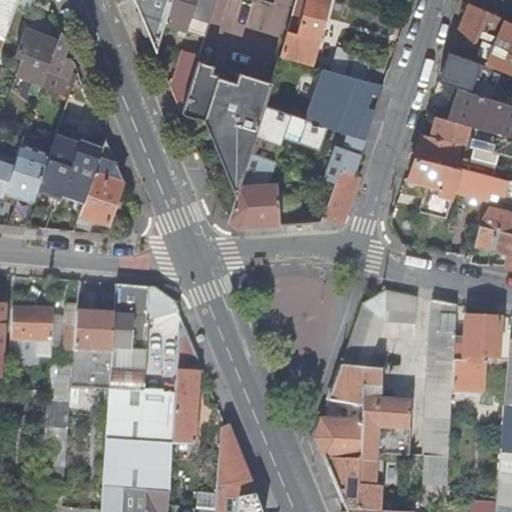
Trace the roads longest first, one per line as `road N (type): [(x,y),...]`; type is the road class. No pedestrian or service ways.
road 1 (secondary): [(92,0),(197,258)]
road 2 (secondary): [(197,258),(298,511)]
road 3 (residential): [(434,0),(357,255)]
road 4 (residential): [(0,247),(197,258)]
road 5 (residential): [(197,258),(324,248),(357,255)]
road 6 (residential): [(357,255),(511,290)]
